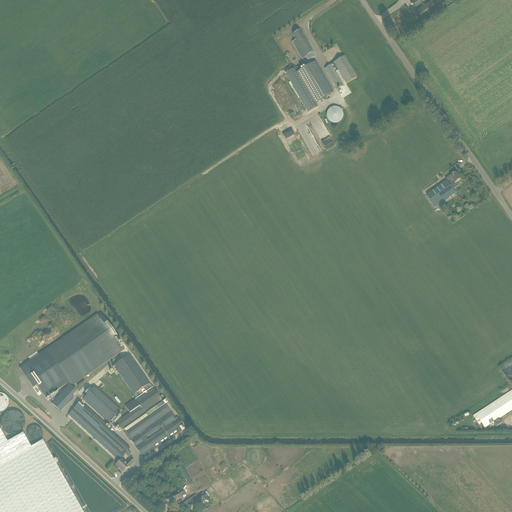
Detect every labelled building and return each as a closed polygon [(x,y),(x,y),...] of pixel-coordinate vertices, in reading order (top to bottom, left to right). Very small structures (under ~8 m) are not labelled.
[(429,0),(419,7),(415,10),(420,17),(424,14),(444,0),(429,0)] [(296,40),(292,42),(302,59),(306,57),(308,60),(315,56),(300,30),(293,34),(296,40)] [(357,77),(344,57),(334,63),(346,84),(357,77)] [(318,107),(316,103),(334,93),(315,62),(295,74),(293,69),(284,74),(307,113),(318,107)] [(324,69),(337,89),(344,85),(331,64),(324,69)] [(336,124),(339,123),(342,120),(343,117),(343,114),(342,111),(339,108),(336,107),(332,108),(329,110),(327,113),(326,116),(327,119),(329,122),(332,124),(336,124)] [(305,144),(308,148),(316,143),(313,139),(305,144)] [(456,173),(453,176),(452,175),(446,180),(447,181),(427,196),(436,208),(456,193),(453,189),(458,185),(457,183),(461,180),(456,173)] [(467,212),(473,208),(470,204),(468,206),(467,204),(463,207),(467,212)] [(97,315),(46,350),(68,383),(71,386),(122,351),(114,339),(118,337),(102,316),(99,318),(97,315)] [(46,350),(19,368),(33,388),(37,385),(46,398),(68,383),(46,350)] [(79,403),(68,415),(69,415),(69,416),(72,419),(90,435),(94,439),(93,439),(94,440),(95,439),(117,460),(117,461),(118,461),(130,449),(105,426),(108,423),(114,427),(117,424),(122,431),(122,430),(130,442),(131,441),(135,447),(142,457),(143,458),(182,431),(179,427),(182,425),(177,418),(174,420),(171,415),(153,388),(152,388),(130,355),(114,366),(116,369),(133,394),(136,398),(135,399),(125,406),(130,413),(123,418),(116,423),(115,424),(113,422),(117,419),(115,417),(119,413),(121,410),(95,386),(83,399),(107,421),(103,425),(79,403)] [(51,404),(60,412),(74,397),(65,389),(51,404)] [(511,390),(473,416),(476,421),(479,425),(482,423),(485,428),(493,423),(496,427),(502,423),(499,419),(511,410),(511,390)] [(0,418),(0,419),(11,434),(26,423),(14,408),(0,418)] [(34,439),(42,433),(37,425),(33,428),(35,431),(31,434),(34,439)] [(0,430),(0,511),(82,511),(44,444),(43,441),(31,447),(23,433),(7,442),(0,430)] [(123,473),(126,470),(127,470),(129,468),(134,463),(131,460),(127,464),(125,462),(124,463),(121,460),(116,466),(123,473)] [(171,470),(163,476),(166,481),(170,479),(168,477),(173,474),(171,470)] [(175,502),(181,498),(179,493),(172,496),(165,499),(168,506),(176,502),(175,502)] [(196,496),(186,502),(188,505),(186,506),(190,511),(193,511),(207,503),(202,495),(197,498),(196,496)]
